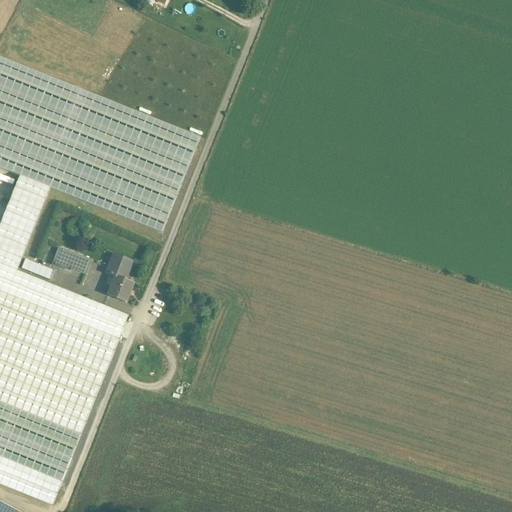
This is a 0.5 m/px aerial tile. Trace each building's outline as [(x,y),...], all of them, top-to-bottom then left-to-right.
[(77,222),(74,222),(73,223),(71,224),(70,226),(69,229),(70,231),(71,233),(72,234),(74,236),(76,236),(78,236),(80,235),(82,234),(83,232),(84,230),(84,228),(84,226),(82,224),(81,223),(79,222),(77,222)] [(71,270),(77,255),(59,248),(52,265),(70,273),(71,270)] [(71,270),(87,276),(92,261),(77,255),(71,270)] [(117,278),(125,281),(132,263),(115,256),(108,274),(110,275),(117,278)] [(130,319),(0,267),(0,477),(68,503),(130,319)] [(112,288),(117,278),(110,275),(106,286),(112,288)] [(109,297),(126,304),(134,284),(125,281),(117,278),(112,288),(109,297)]
